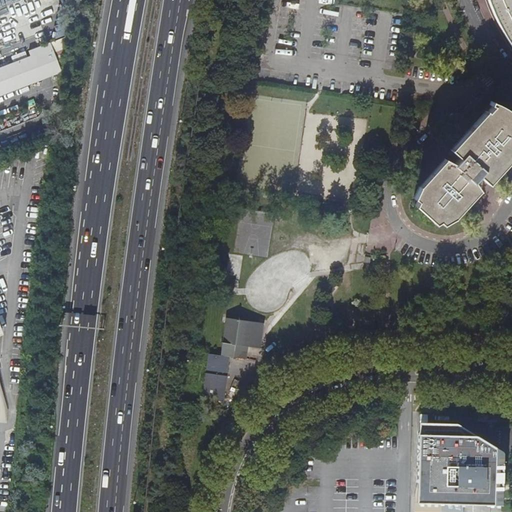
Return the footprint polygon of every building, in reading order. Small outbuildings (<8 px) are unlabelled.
[(511,0),(488,0),(491,7),(497,20),(506,37),(511,45),(511,46),(511,0)] [(0,100),(65,76),(70,39),(22,57),(25,64),(0,73),(0,100)] [(511,115),(507,111),(499,106),(493,102),(490,106),(493,108),(488,114),(486,113),(451,151),(461,160),(455,166),(445,162),(421,188),(416,201),(418,202),(416,207),(435,224),(439,222),(443,225),(453,218),(478,192),(473,183),(479,177),(488,185),(511,159),(511,115)] [(264,323),(227,318),(222,355),(230,356),(247,359),(249,346),(261,348),(264,323)] [(222,355),(210,354),(204,398),(223,401),(230,356),(222,355)] [(418,501),(502,503),(505,444),(456,414),(419,413),(418,501)]
